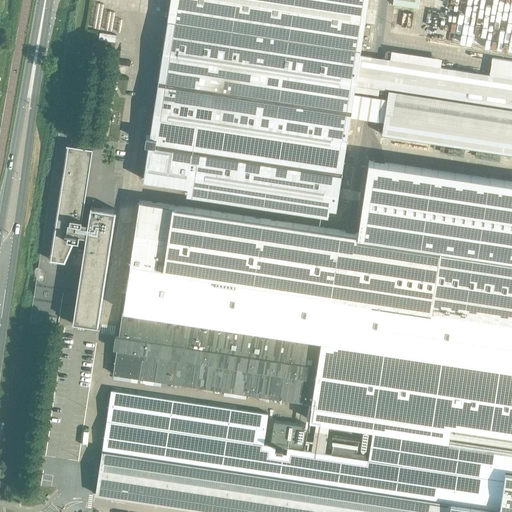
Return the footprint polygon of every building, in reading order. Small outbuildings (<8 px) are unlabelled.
[(330,208),(337,209),(356,83),(358,84),(363,55),(361,54),(369,0),(170,0),(168,20),(180,21),(179,27),(167,25),(143,180),(188,186),(186,194),(328,215),(330,208)] [(391,0),(390,5),(415,9),(416,0),(391,0)] [(385,58),(381,87),(389,88),(511,107),(511,77),(490,74),(470,71),(440,67),(390,59),(385,58)] [(384,121),(382,134),(511,153),(511,107),(389,88),(388,98),(384,121)] [(84,249),(74,321),(100,325),(100,324),(116,209),(93,206),(93,205),(92,204),(89,224),(82,223),(93,148),(67,144),(67,145),(50,260),(65,262),(71,248),(84,249)] [(511,181),(369,161),(358,233),(511,255),(511,181)] [(511,511),(511,255),(358,233),(140,200),(137,218),(132,217),(131,222),(137,223),(131,262),(130,262),(114,373),(299,401),(299,400),(311,402),(311,403),(312,403),(311,404),(312,404),(309,420),(317,421),(312,451),(264,444),(269,413),(111,389),(96,493),(218,511),(511,511)] [(305,449),(308,425),(274,420),(271,443),(305,449)]
